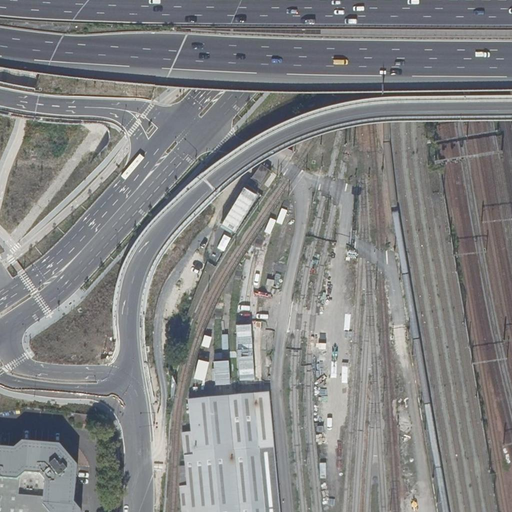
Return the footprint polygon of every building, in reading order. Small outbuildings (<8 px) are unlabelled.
[(261,185),(270,171),(259,164),(250,177),(261,185)] [(240,186),(219,224),(235,234),(257,195),(240,186)] [(208,192),(211,197),(220,192),(217,187),(208,192)] [(196,360),(191,378),(202,381),(206,363),(196,360)] [(189,511),(281,511),(271,392),(262,393),(247,394),(235,395),(221,397),(191,400),(194,431),(197,465),(186,466),(188,486),(187,486),(189,511)] [(197,465),(194,431),(185,432),(185,438),(184,438),(186,466),(197,465)] [(0,511),(72,511),(77,473),(67,461),(66,461),(64,461),(61,463),(58,459),(59,458),(59,452),(21,450),(16,454),(16,456),(0,455),(0,511)]
